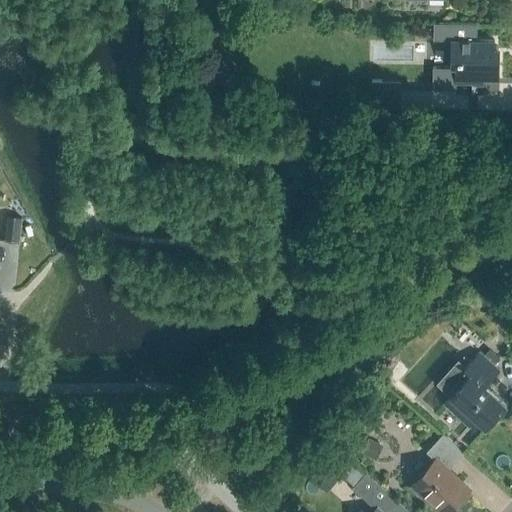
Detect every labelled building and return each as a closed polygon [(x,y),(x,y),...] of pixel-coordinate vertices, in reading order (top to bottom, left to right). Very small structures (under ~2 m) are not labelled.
[(476,23),(433,22),(433,39),(450,40),(450,62),(455,62),(455,67),(432,66),(432,86),(456,86),(456,82),(472,82),(472,76),(483,77),(483,79),(499,79),(499,52),(494,52),(494,40),(476,39),(476,23)] [(406,112),(406,88),(388,87),(388,84),(380,84),(379,112),(406,112)] [(19,241),(22,216),(7,215),(4,240),(19,241)] [(499,369),(479,351),(464,367),(458,361),(443,377),(456,389),(443,402),(469,426),(475,419),(485,428),(506,404),(485,385),(499,369)] [(334,398),(326,386),(317,392),(325,404),(334,398)] [(463,453),(441,434),(431,446),(426,451),(435,459),(412,485),(441,511),(446,511),(469,488),(448,469),(463,453)] [(377,459),(383,445),(368,438),(361,452),(377,459)] [(325,453),(310,470),(322,481),(337,464),(325,453)] [(347,473),(357,482),(366,472),(356,463),(347,473)] [(404,511),(407,509),(366,472),(357,482),(352,487),(377,509),(374,511),(404,511)]
